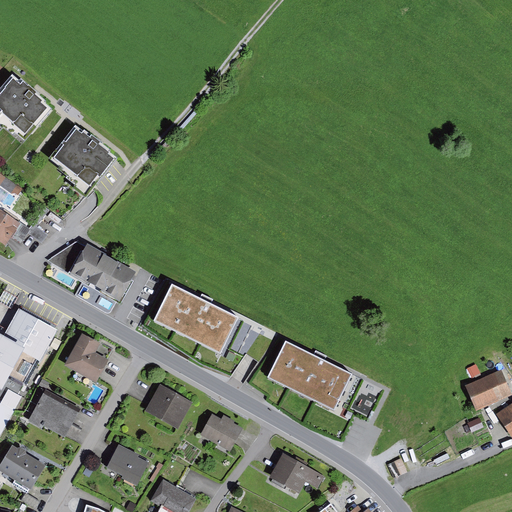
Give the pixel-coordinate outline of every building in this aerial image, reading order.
[(18,82),(12,77),(0,91),(0,126),(13,137),(15,134),(25,142),(53,110),(46,105),(48,103),(35,91),(21,79),(18,82)] [(83,133),(75,127),(49,162),(68,176),(66,179),(86,195),(98,178),(101,180),(115,161),(108,156),(111,152),(98,142),(85,132),(83,133)] [(0,173),(0,186),(11,194),(15,194),(18,196),(23,190),(0,173)] [(55,207),(52,212),(61,218),(64,213),(55,207)] [(38,227),(49,211),(46,209),(30,230),(27,234),(42,244),(49,235),(38,227)] [(4,210),(2,213),(18,224),(20,221),(4,210)] [(2,213),(0,211),(0,243),(5,247),(12,238),(21,225),(18,224),(2,213)] [(21,225),(12,238),(20,244),(27,234),(30,230),(21,224),(21,225)] [(71,274),(86,248),(77,243),(48,261),(71,274)] [(136,273),(88,245),(86,248),(71,274),(119,302),(136,273)] [(241,315),(171,281),(151,321),(221,355),(241,315)] [(148,310),(153,313),(160,299),(155,297),(148,310)] [(57,331),(0,300),(0,398),(11,378),(23,385),(35,360),(40,363),(57,331)] [(100,345),(82,335),(65,367),(96,384),(109,361),(107,361),(95,354),(100,345)] [(101,343),(100,345),(95,354),(107,361),(113,350),(101,343)] [(268,379),(334,412),(352,376),(318,359),(286,343),(268,379)] [(511,394),(501,371),(465,387),(476,412),(511,396),(511,394)] [(193,403),(161,386),(146,412),(178,430),(193,403)] [(0,435),(22,397),(8,390),(0,404),(0,435)] [(80,410),(45,391),(28,422),(42,430),(44,426),(64,438),(80,410)] [(511,404),(496,415),(511,439),(511,438),(511,404)] [(221,420),(212,415),(200,436),(230,452),(242,429),(234,425),(235,422),(223,416),(221,420)] [(480,419),(468,424),(469,425),(471,431),(472,433),(483,428),(480,419)] [(419,446),(428,460),(455,444),(446,430),(419,446)] [(139,456),(119,446),(107,469),(123,477),(122,480),(137,487),(149,464),(138,458),(139,456)] [(17,449),(12,447),(0,466),(0,473),(30,492),(46,467),(27,455),(26,452),(23,450),(21,448),(17,449)] [(294,461),(283,454),(270,478),(299,494),(306,482),(318,489),(324,477),(306,467),(308,464),(296,457),(294,461)] [(401,459),(387,466),(394,480),(407,474),(401,459)] [(157,468),(149,481),(153,483),(163,466),(159,463),(156,468),(157,468)] [(175,488),(164,481),(151,502),(161,508),(158,511),(189,511),(197,500),(184,492),(185,490),(177,485),(175,488)] [(26,494),(21,501),(36,510),(40,503),(26,494)] [(130,502),(126,510),(129,511),(132,511),(136,505),(130,502)] [(338,511),(332,503),(320,511),(338,511)]
